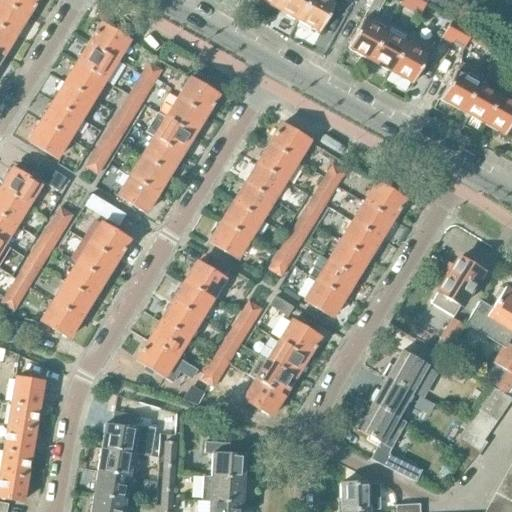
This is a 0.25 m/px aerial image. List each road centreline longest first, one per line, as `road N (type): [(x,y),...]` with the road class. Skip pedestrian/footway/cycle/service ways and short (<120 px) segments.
road 1 (residential): [(57,511),(86,377),(280,68)]
road 2 (residential): [(305,511),(303,480),(323,396),(468,169)]
road 3 (primary): [(280,68),(468,169)]
road 4 (residential): [(0,135),(79,0)]
road 5 (primary): [(159,0),(280,68)]
